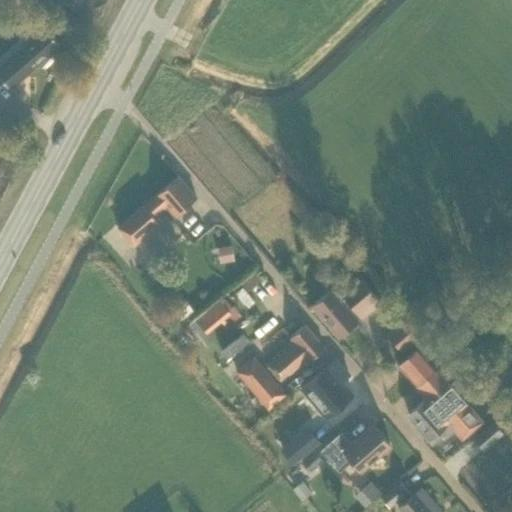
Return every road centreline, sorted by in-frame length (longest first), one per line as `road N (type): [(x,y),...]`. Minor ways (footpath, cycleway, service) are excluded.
road 1 (primary): [(0,262),(140,0)]
road 2 (residential): [(474,511),(288,295)]
